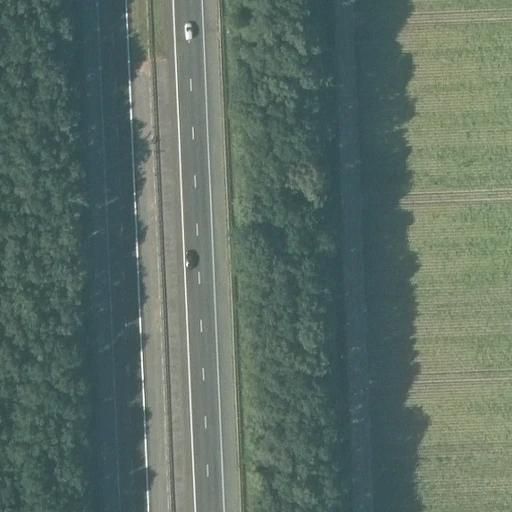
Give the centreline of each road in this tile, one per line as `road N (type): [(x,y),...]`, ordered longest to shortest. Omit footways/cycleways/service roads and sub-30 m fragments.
road 1 (motorway): [(110,0),(132,511)]
road 2 (motorway): [(208,511),(186,0)]
